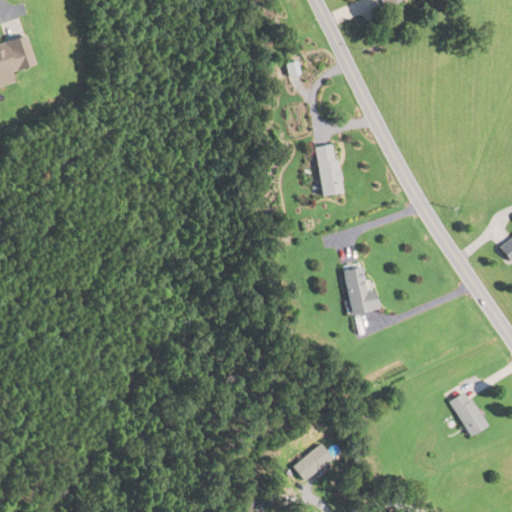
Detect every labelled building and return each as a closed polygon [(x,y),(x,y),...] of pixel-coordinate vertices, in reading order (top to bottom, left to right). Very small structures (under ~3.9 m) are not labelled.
[(373,0),(377,9),(399,1),(398,0),(373,0)] [(0,42),(0,84),(8,83),(5,72),(30,67),(24,37),(0,42)] [(310,148),(318,197),(338,194),(329,145),(310,148)] [(511,234),(494,248),(505,263),(511,257),(511,234)] [(338,272),(346,315),(373,310),(369,290),(361,292),(357,268),(338,272)] [(466,437),(483,427),(463,392),(446,402),(466,437)] [(297,477),(329,450),(322,441),(290,468),(297,477)]
